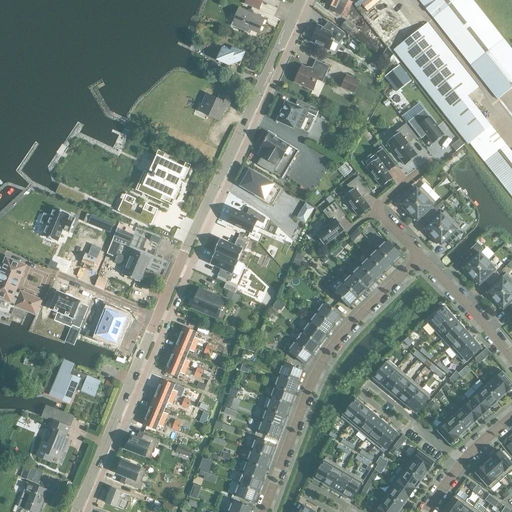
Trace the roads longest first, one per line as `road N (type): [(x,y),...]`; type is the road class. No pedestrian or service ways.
road 1 (tertiary): [(159,314),(300,0)]
road 2 (residential): [(419,257),(315,374),(264,511)]
road 3 (tertiary): [(76,511),(159,314)]
road 4 (residential): [(511,359),(419,257)]
road 5 (residential): [(419,257),(379,204),(433,161)]
